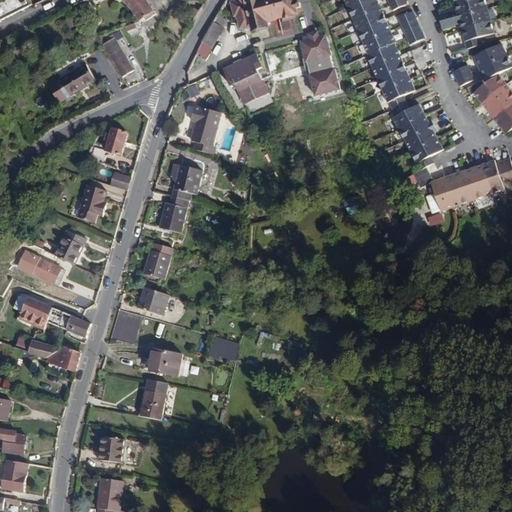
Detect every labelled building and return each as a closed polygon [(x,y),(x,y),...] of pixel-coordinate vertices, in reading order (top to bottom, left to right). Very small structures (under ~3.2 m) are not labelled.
[(154,13),(145,0),(124,0),(139,20),(143,16),(146,20),(154,13)] [(310,7),(308,0),(305,0),(303,1),(303,0),(237,0),(238,1),(234,2),(243,27),(248,25),(249,29),(260,25),(262,29),(277,24),(276,20),(306,10),(305,9),(310,7)] [(343,0),(348,8),(366,0),(343,0)] [(353,19),(381,6),(377,0),(366,0),(348,8),(353,19)] [(393,11),(408,5),(405,0),(397,0),(390,4),(393,11)] [(488,10),(484,0),(478,0),(455,7),(457,12),(440,17),(442,24),(488,10)] [(358,32),(387,19),(381,6),(353,19),(358,32)] [(488,10),(442,24),(444,30),(461,25),(463,31),(491,23),(488,10)] [(402,26),(417,20),(413,12),(398,19),(402,26)] [(206,62),(228,23),(221,20),(223,15),(219,13),(195,56),(206,62)] [(364,44),(392,31),(387,19),(358,32),(364,44)] [(403,30),(418,23),(417,20),(402,26),(403,30)] [(407,37),(422,31),(418,23),(403,30),(407,37)] [(483,47),(481,39),(495,35),(491,23),(463,31),(469,51),(483,47)] [(120,29),(112,34),(114,37),(116,40),(124,35),(120,29)] [(395,43),(397,42),(392,31),(364,44),(369,55),(395,43)] [(410,45),(425,38),(422,31),(407,37),(410,45)] [(334,70),(331,56),(326,35),(319,37),(310,39),(300,42),(306,63),(307,62),(310,76),(315,97),(340,91),(335,70),(334,70)] [(116,40),(114,37),(103,45),(122,76),(134,69),(116,40)] [(372,67),(400,54),(395,43),(369,55),(367,56),(372,67)] [(508,55),(503,44),(476,57),(481,68),(508,55)] [(258,70),(263,68),(256,53),(222,68),(231,87),(235,85),(245,104),(268,93),(262,80),(260,75),(258,70)] [(406,67),(400,54),(372,67),(378,79),(406,67)] [(511,68),(511,62),(508,55),(481,68),(488,81),(500,75),(511,68)] [(70,97),(95,81),(84,63),(58,79),(59,80),(49,86),(59,102),(69,95),(70,97)] [(458,80),(472,73),(468,66),(454,72),(458,80)] [(411,79),(406,67),(378,79),(383,91),(411,79)] [(462,87),(475,81),(472,73),(458,80),(462,87)] [(484,104),(508,84),(500,75),(488,81),(470,90),(473,97),(478,95),(484,104)] [(404,96),(417,91),(411,79),(383,91),(389,103),(390,102),(394,110),(407,103),(404,96)] [(488,109),(511,89),(508,84),(484,104),(488,109)] [(496,119),(511,106),(511,89),(488,109),(496,119)] [(400,130),(426,116),(420,105),(411,110),(407,103),(394,110),(398,117),(393,119),(400,130)] [(505,129),(511,123),(511,106),(496,119),(505,129)] [(212,147),(222,113),(201,107),(201,109),(195,107),(191,120),(197,122),(192,141),(197,142),(194,150),(212,155),(215,147),(212,147)] [(406,142),(436,126),(433,119),(429,121),(426,116),(400,130),(406,142)] [(111,139),(116,129),(106,124),(96,143),(106,148),(111,139)] [(127,152),(133,132),(117,126),(116,129),(111,139),(114,141),(112,147),(127,152)] [(412,153),(438,138),(435,134),(440,132),(436,126),(406,142),(412,153)] [(432,158),(445,151),(438,138),(412,153),(420,167),(414,171),(417,177),(429,170),(428,168),(436,164),(432,158)] [(101,160),(106,148),(96,143),(90,154),(101,160)] [(510,159),(496,164),(505,187),(511,184),(511,164),(510,159)] [(496,164),(495,161),(483,165),(494,194),(506,190),(505,187),(496,164)] [(198,194),(204,171),(181,165),(173,196),(189,201),(191,201),(193,193),(198,194)] [(494,194),(483,165),(466,171),(476,200),(494,194)] [(436,182),(429,170),(417,177),(422,187),(433,184),(443,212),(457,207),(447,178),(436,182)] [(476,200),(466,171),(447,178),(457,207),(476,200)] [(128,189),(131,179),(115,173),(111,183),(128,189)] [(104,202),(108,191),(89,184),(80,209),(83,210),(80,218),(94,223),(97,215),(103,217),(107,207),(103,206),(104,202)] [(181,234),(189,201),(173,196),(171,204),(166,203),(159,228),(181,234)] [(76,264),(88,240),(68,230),(56,254),(76,264)] [(164,280),(173,249),(153,243),(144,273),(164,280)] [(34,275),(42,259),(24,250),(16,266),(34,275)] [(34,275),(55,286),(63,270),(42,259),(34,275)] [(58,287),(66,272),(63,270),(55,286),(58,287)] [(162,315),(169,295),(147,288),(142,302),(139,301),(137,307),(162,315)] [(20,314),(26,299),(17,297),(12,311),(20,314)] [(44,322),(49,308),(26,299),(20,314),(17,322),(41,331),(44,322)] [(59,328),(64,313),(49,308),(44,322),(59,328)] [(142,317),(120,311),(113,338),(134,343),(142,317)] [(87,339),(92,324),(82,320),(64,313),(59,328),(87,339)] [(32,340),(34,336),(18,332),(13,347),(28,351),(32,340)] [(241,345),(213,337),(208,356),(220,360),(221,356),(237,360),(241,345)] [(50,357),(61,348),(32,340),(28,351),(50,357)] [(75,371),(81,352),(63,346),(61,348),(50,357),(45,362),(75,371)] [(177,376),(183,353),(156,346),(150,369),(177,376)] [(0,389),(8,391),(11,378),(0,375),(0,389)] [(22,390),(23,380),(11,378),(8,391),(21,393),(22,390)] [(161,420),(168,383),(147,379),(139,416),(161,420)] [(0,419),(7,420),(11,400),(0,397),(0,419)] [(25,455),(27,436),(14,434),(14,430),(0,427),(0,439),(3,439),(2,452),(25,455)] [(121,463),(124,439),(101,436),(98,460),(121,463)] [(24,490),(28,464),(7,461),(3,487),(9,487),(24,490)] [(118,511),(122,481),(101,478),(96,511),(112,511),(118,511)]
